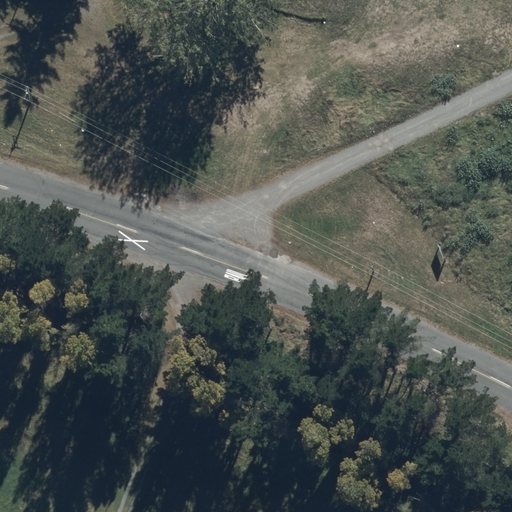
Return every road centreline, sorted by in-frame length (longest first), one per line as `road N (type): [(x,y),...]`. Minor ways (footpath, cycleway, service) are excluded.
road 1 (tertiary): [(0,188),(375,325),(511,395)]
road 2 (track): [(511,84),(184,250)]
